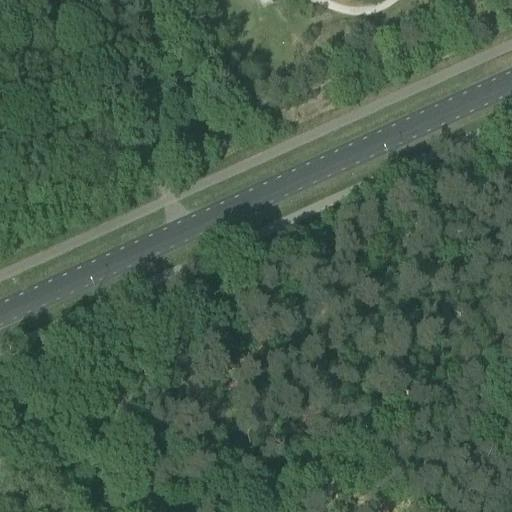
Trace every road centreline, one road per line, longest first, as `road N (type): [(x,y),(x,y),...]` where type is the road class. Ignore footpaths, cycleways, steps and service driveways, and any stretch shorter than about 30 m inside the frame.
road 1 (tertiary): [(0,318),(511,84)]
road 2 (track): [(511,384),(312,468),(230,511)]
road 3 (track): [(150,511),(0,417)]
